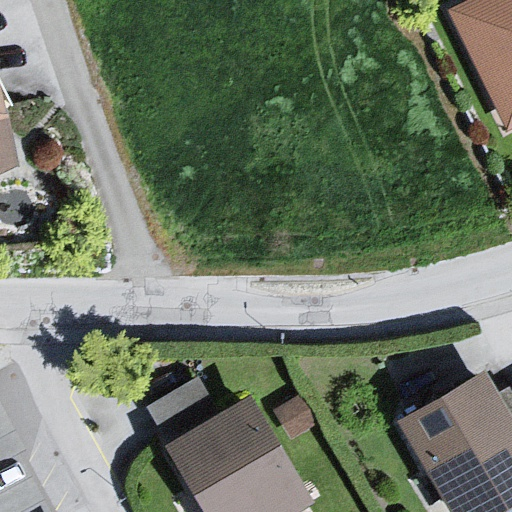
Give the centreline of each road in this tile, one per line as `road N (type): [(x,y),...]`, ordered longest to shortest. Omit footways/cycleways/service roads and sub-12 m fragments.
road 1 (residential): [(511,273),(413,301),(310,311),(5,297)]
road 2 (residential): [(5,297),(106,511)]
